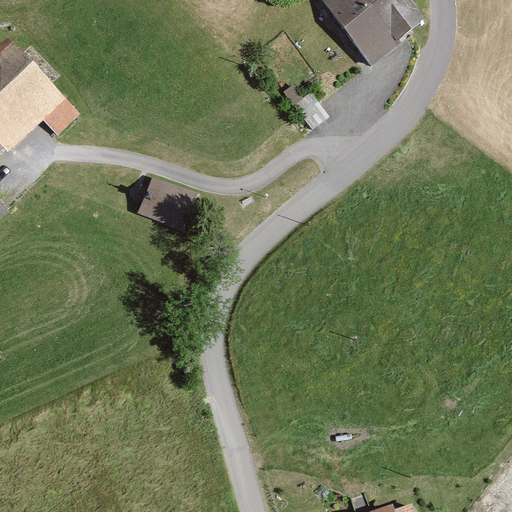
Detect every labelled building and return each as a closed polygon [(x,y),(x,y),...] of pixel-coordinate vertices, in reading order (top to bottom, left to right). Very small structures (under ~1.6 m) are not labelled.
[(412,0),(327,0),(323,4),(371,65),(400,42),(398,39),(426,17),(412,0)] [(0,149),(3,146),(9,153),(43,120),(58,135),(81,112),(7,36),(0,41),(0,149)] [(137,211),(183,229),(197,192),(152,175),(137,211)] [(408,439),(421,458),(454,436),(441,416),(408,439)] [(395,511),(393,503),(365,511),(395,511)]
